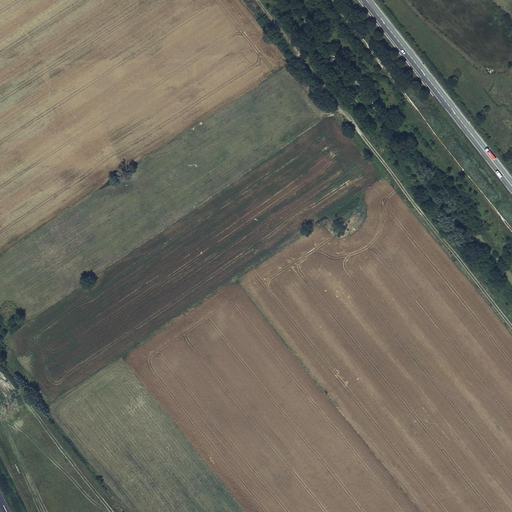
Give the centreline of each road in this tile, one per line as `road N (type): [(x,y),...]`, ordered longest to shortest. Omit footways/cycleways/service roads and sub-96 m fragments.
road 1 (track): [(511,324),(251,0)]
road 2 (track): [(511,231),(331,0)]
road 3 (primary): [(511,184),(366,0)]
